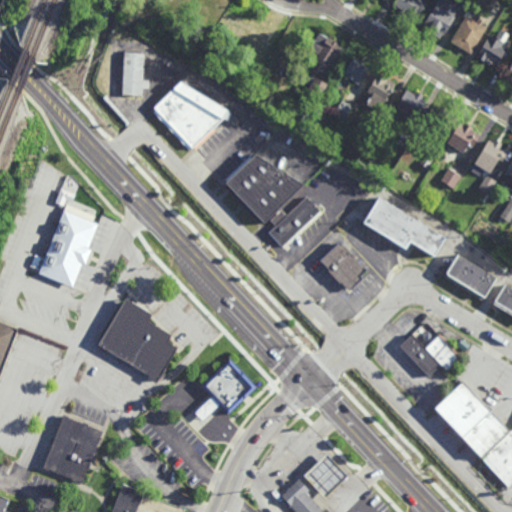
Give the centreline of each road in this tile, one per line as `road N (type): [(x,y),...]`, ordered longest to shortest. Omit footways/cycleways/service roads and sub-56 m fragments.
road 1 (secondary): [(434,511),(0,47)]
road 2 (residential): [(311,385),(398,302),(415,296),(511,350)]
road 3 (residential): [(511,117),(339,11)]
road 4 (tertiary): [(311,385),(246,453),(220,511)]
